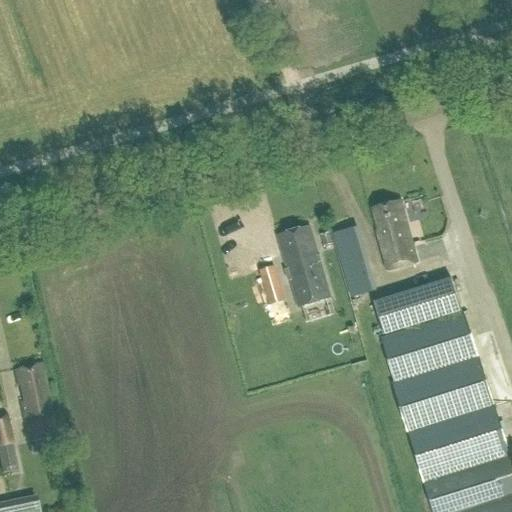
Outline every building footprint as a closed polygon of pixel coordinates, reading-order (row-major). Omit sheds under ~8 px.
[(388,272),(417,264),(401,201),(373,209),(379,231),(377,232),(388,272)] [(289,263),(288,263),(301,308),(331,299),(310,227),(278,236),(283,254),(286,253),(289,263)] [(368,284),(352,230),(334,236),(350,292),(368,284)] [(321,236),(325,247),(332,245),(329,234),(321,236)] [(286,302),(275,266),(259,272),(269,307),(286,302)] [(384,336),(462,311),(452,279),(374,304),(384,336)] [(354,293),(358,308),(364,306),(361,298),(365,297),(363,290),(354,293)] [(344,302),(350,323),(359,320),(353,299),(344,302)] [(432,511),(511,511),(511,460),(479,357),(464,314),(381,339),(395,382),(392,383),(432,511)] [(29,440),(56,435),(46,389),(43,389),(42,381),(44,381),(41,364),(15,371),(19,386),(21,385),(24,402),(21,402),(29,440)] [(0,449),(14,447),(7,416),(0,417),(0,449)] [(14,447),(0,449),(0,467),(2,475),(17,470),(12,448),(14,447)]
